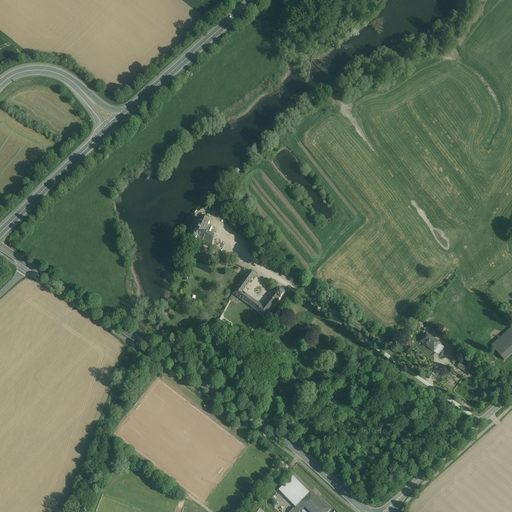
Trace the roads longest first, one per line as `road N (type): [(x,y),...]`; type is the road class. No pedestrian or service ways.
road 1 (tertiary): [(31,266),(284,441),(367,511)]
road 2 (track): [(480,422),(242,252)]
road 3 (primary): [(254,0),(113,124)]
road 4 (tertiary): [(382,511),(511,393)]
road 5 (primary): [(113,124),(0,234)]
road 6 (primary): [(0,85),(15,74),(55,73),(113,124)]
